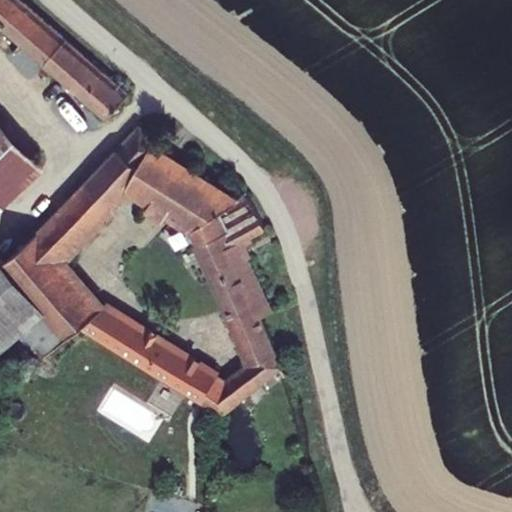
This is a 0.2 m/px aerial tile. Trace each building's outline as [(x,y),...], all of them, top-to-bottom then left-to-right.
[(0,0),(0,19),(44,58),(65,32),(47,16),(28,0),(0,0)] [(44,58),(67,78),(108,114),(131,89),(65,32),(44,58)] [(0,209),(48,163),(0,112),(0,209)] [(250,360),(229,376),(211,400),(225,409),(264,380),(269,386),(291,369),(261,311),(274,305),(247,242),(255,238),(252,230),(265,223),(246,190),(237,195),(152,142),(159,132),(140,120),(32,236),(6,259),(48,309),(24,328),(46,353),(41,357),(77,337),(83,336),(92,328),(204,396),(222,371),(108,300),(105,302),(64,255),(133,184),(188,219),(250,360)] [(48,309),(6,259),(0,264),(0,349),(24,328),(48,309)] [(77,337),(41,357),(49,366),(83,336),(77,337)] [(229,376),(222,371),(204,396),(211,400),(229,376)]
